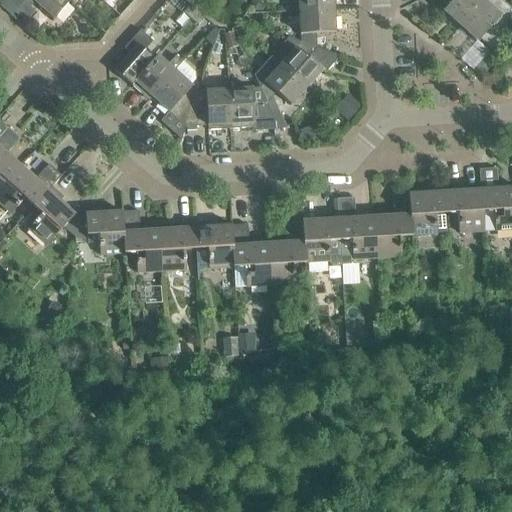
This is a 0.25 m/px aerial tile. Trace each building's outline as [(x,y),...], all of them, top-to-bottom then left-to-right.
[(24,0),(0,0),(0,6),(11,17),(25,1),(24,0)] [(68,2),(66,0),(31,0),(53,19),(68,2)] [(258,0),(250,1),(251,12),(262,12),(262,4),(258,0)] [(296,0),(297,11),(332,9),(331,0),(296,0)] [(451,0),(441,11),(459,27),(482,1),(482,0),(481,0),(451,0)] [(499,37),(505,21),(509,9),(499,0),(482,0),(482,1),(459,27),(476,42),(478,40),(494,53),(499,37)] [(182,13),(189,20),(196,12),(189,5),(182,13)] [(297,11),(299,42),(315,48),(314,34),(333,33),(332,9),(297,11)] [(196,12),(189,20),(196,26),(204,18),(196,12)] [(511,20),(505,21),(499,37),(511,36),(511,20)] [(113,71),(130,86),(153,60),(143,51),(151,42),(139,31),(122,49),(128,54),(113,71)] [(232,33),(223,36),(228,49),(236,47),(232,33)] [(287,38),(270,57),(305,88),(320,71),(323,74),(339,57),(315,48),(299,42),(287,38)] [(214,44),(211,53),(218,55),(221,46),(214,44)] [(470,70),(482,81),(490,60),(484,54),(470,70)] [(148,102),(151,98),(150,98),(181,63),(174,56),(166,65),(156,56),(153,60),(130,86),(148,102)] [(253,77),(258,88),(266,103),(275,93),(289,106),(305,88),(270,57),(253,77)] [(150,98),(151,98),(184,128),(197,92),(185,82),(193,73),(181,63),(150,98)] [(227,90),(230,130),(253,128),(253,131),(279,130),(266,103),(258,88),(227,90)] [(206,131),(230,130),(227,90),(197,92),(184,128),(206,126),(206,131)] [(347,96),(334,112),(348,124),(361,108),(347,96)] [(0,188),(19,167),(5,154),(19,139),(6,128),(0,134),(0,188)] [(23,200),(32,207),(46,191),(47,192),(51,187),(60,176),(47,165),(34,180),(19,167),(0,188),(0,206),(10,215),(23,200)] [(478,170),(479,190),(480,190),(481,212),(492,211),(494,231),(511,230),(511,188),(496,189),(495,169),(478,170)] [(460,185),(443,187),(445,214),(456,213),(458,234),(483,232),(481,212),(480,190),(479,190),(460,191),(460,185)] [(45,247),(62,228),(73,215),(71,213),(58,202),(63,198),(51,187),(47,192),(46,191),(32,207),(40,215),(26,230),(45,247)] [(427,194),(408,195),(410,237),(435,235),(434,215),(445,214),(443,187),(427,188),(427,194)] [(392,216),(373,217),(375,259),(400,258),(399,237),(410,237),(408,195),(391,196),(392,216)] [(335,199),(336,214),(337,213),(340,265),(349,265),(351,261),(375,259),(373,217),(354,219),(352,198),(335,199)] [(98,256),(123,254),(121,212),(85,214),(77,207),(71,213),(73,215),(62,228),(73,238),(74,243),(87,242),(87,236),(97,235),(98,256)] [(136,274),(160,272),(158,231),(138,232),(137,211),(121,212),(123,254),(134,253),(136,274)] [(320,221),(301,222),(304,263),(328,262),(331,266),(340,265),(337,213),(336,214),(320,215),(320,221)] [(207,269),(232,268),(229,226),(210,227),(210,221),(193,222),(195,250),(206,249),(207,269)] [(183,250),(195,250),(193,222),(176,223),(177,229),(158,231),(160,272),(185,271),(183,250)] [(286,243),(266,244),(269,286),(293,285),(292,264),(304,263),(301,222),(284,223),(286,243)] [(229,226),(232,268),(243,267),(244,288),(269,286),(266,244),(247,245),(246,225),(229,226)] [(51,303),(45,314),(59,322),(65,311),(51,303)] [(381,322),(372,323),(372,335),(381,335),(381,322)] [(253,335),(237,336),(238,352),(254,351),(253,335)] [(236,339),(223,340),(223,358),(237,357),(236,339)]
